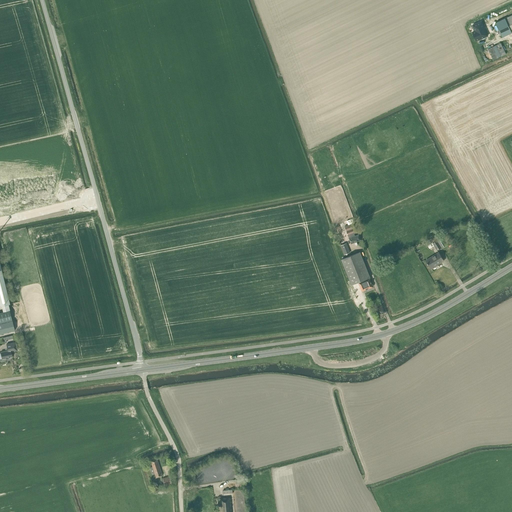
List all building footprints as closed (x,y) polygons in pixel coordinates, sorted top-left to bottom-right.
[(511,15),(505,18),(496,23),(502,37),(511,32),(511,15)] [(492,16),(485,19),(487,25),(495,21),(492,16)] [(481,22),(473,26),(475,31),(472,32),(476,41),(487,36),(481,22)] [(506,54),(501,43),(488,50),(493,60),(506,54)] [(351,244),(361,240),(359,234),(355,236),(354,234),(357,232),(353,223),(344,226),(351,244)] [(437,250),(441,248),(447,244),(450,242),(445,235),(432,243),(432,242),(434,240),(432,237),(425,242),(429,248),(434,245),(437,250)] [(341,244),(346,253),(351,250),(347,241),(341,244)] [(362,291),(373,287),(369,278),(370,277),(360,252),(341,259),(352,285),(358,282),(362,291)] [(431,269),(438,265),(438,264),(444,261),(439,252),(426,260),(431,269)] [(0,306),(2,306),(3,311),(9,310),(8,304),(10,304),(2,274),(1,269),(0,264),(0,306)] [(0,312),(0,334),(15,331),(12,320),(0,323),(12,320),(10,310),(0,312)] [(18,351),(15,342),(6,344),(8,350),(1,352),(1,353),(0,353),(0,359),(2,359),(12,357),(11,352),(18,351)] [(162,475),(157,459),(150,461),(152,467),(149,468),(152,475),(155,474),(156,477),(162,475)] [(169,476),(162,478),(164,485),(171,484),(169,476)] [(231,511),(230,497),(219,499),(220,511),(221,511),(231,511)]
